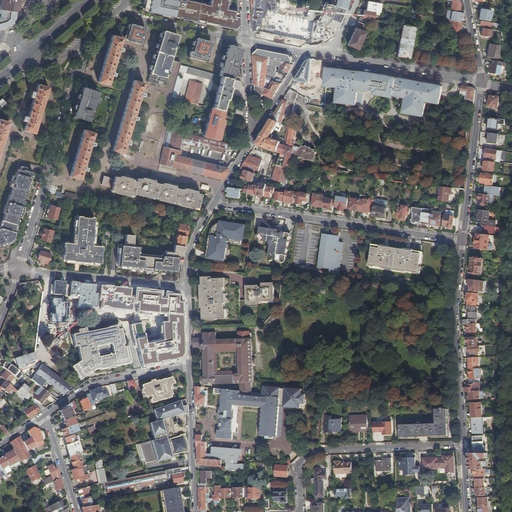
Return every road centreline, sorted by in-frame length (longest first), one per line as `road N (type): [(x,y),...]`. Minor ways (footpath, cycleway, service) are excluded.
road 1 (residential): [(462,241),(454,312),(467,511)]
road 2 (residential): [(214,202),(462,241)]
road 3 (unclassified): [(82,43),(18,270)]
road 4 (residential): [(449,445),(311,451),(298,464),(298,511)]
road 5 (residential): [(187,289),(18,270)]
road 6 (residential): [(480,82),(462,241)]
road 7 (residential): [(43,415),(89,384),(190,363)]
road 8 (residential): [(480,82),(327,53)]
road 9 (residential): [(195,511),(190,363)]
road 10 (residential): [(245,39),(116,10)]
